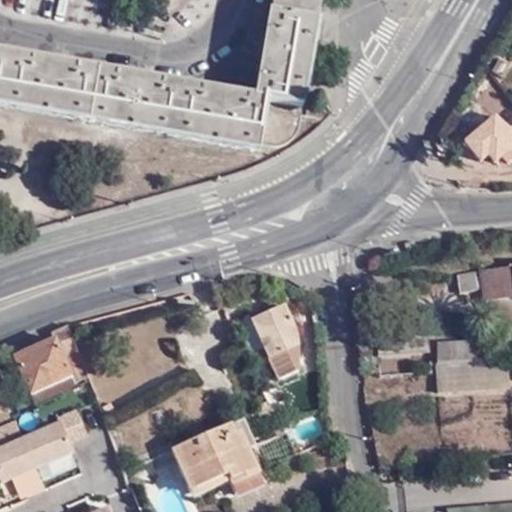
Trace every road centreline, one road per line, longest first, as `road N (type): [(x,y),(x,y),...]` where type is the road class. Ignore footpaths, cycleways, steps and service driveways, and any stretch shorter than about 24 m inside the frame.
road 1 (secondary): [(0,304),(313,209)]
road 2 (residential): [(313,209),(370,511)]
road 3 (secondary): [(359,177),(478,0)]
road 4 (residential): [(359,177),(413,206),(511,206)]
